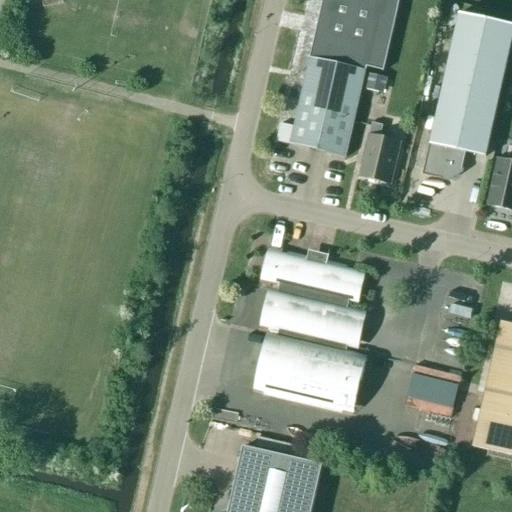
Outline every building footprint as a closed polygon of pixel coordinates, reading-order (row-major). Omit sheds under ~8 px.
[(466,153),(485,157),(511,39),(511,25),(459,14),(430,144),(422,175),(449,181),(461,173),(466,153)] [(290,145),(345,157),(365,71),(310,59),(290,145)] [(359,177),(390,185),(400,143),(380,139),(383,126),(372,123),(359,177)] [(511,163),(497,160),(487,206),(511,211),(511,163)] [(345,271),(306,262),(287,257),(278,254),(271,282),(280,284),(268,332),(278,334),(263,395),(342,414),(356,352),(347,350),(357,307),(348,305),(355,273),(345,271)] [(476,423),(479,423),(473,448),(511,456),(511,326),(501,324),(481,411),(475,410),(473,419),(476,423)] [(406,401),(453,414),(463,377),(416,364),(406,401)] [(311,511),(322,465),(243,447),(230,503),(222,508),(215,511),(311,511)]
